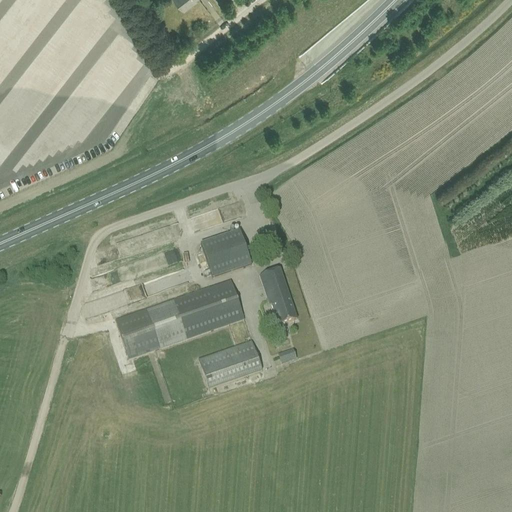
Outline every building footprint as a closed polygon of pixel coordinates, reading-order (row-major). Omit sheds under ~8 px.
[(175,0),(183,10),(190,4),(188,2),(191,0),(175,0)] [(211,281),(250,267),(238,233),(199,246),(211,281)] [(278,271),(258,278),(268,307),(270,306),(277,328),(295,321),(278,271)] [(184,342),(236,323),(243,321),(229,283),(220,286),(114,322),(127,362),(184,342)] [(197,362),(207,391),(260,372),(250,344),(197,362)] [(285,365),(294,363),(292,354),(284,355),(285,365)]
